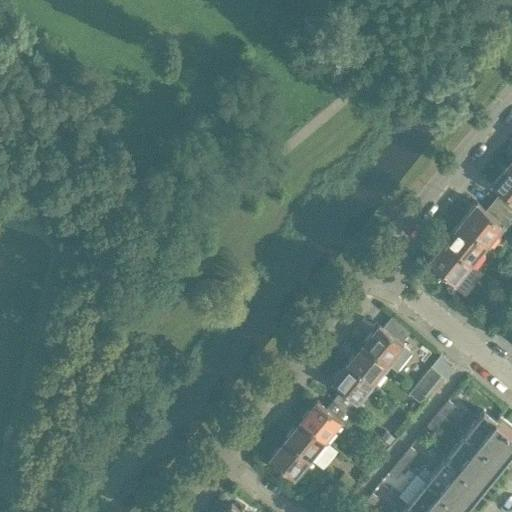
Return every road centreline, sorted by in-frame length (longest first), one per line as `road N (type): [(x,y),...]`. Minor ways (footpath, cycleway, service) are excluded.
road 1 (residential): [(215,454),(371,264)]
road 2 (residential): [(371,264),(511,91)]
road 3 (residential): [(511,379),(371,264)]
